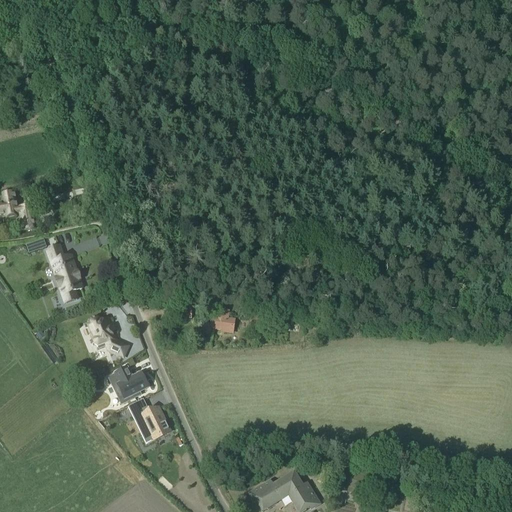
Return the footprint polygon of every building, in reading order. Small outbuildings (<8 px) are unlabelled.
[(0,215),(6,215),(7,219),(15,217),(15,216),(19,215),(22,232),(34,230),(31,212),(26,213),(25,207),(17,209),(14,193),(2,195),(4,206),(0,206),(0,215)] [(29,255),(46,249),(43,241),(26,247),(29,255)] [(63,261),(59,248),(46,253),(51,266),(52,266),(56,280),(55,280),(58,290),(64,287),(67,295),(82,290),(79,282),(79,281),(77,273),(76,274),(73,265),(67,267),(64,260),(63,261)] [(80,264),(95,259),(92,248),(76,254),(80,264)] [(76,252),(66,254),(67,261),(78,259),(76,252)] [(187,322),(188,311),(175,309),(174,320),(187,322)] [(216,320),(212,319),(211,330),(232,333),(234,322),(227,321),(228,313),(217,311),(216,320)] [(252,318),(251,328),(263,330),(264,320),(252,318)] [(91,326),(89,326),(98,348),(104,345),(107,352),(121,358),(127,348),(115,342),(107,320),(99,323),(98,320),(96,319),(91,321),(90,323),(91,326)] [(126,369),(107,378),(121,406),(140,397),(138,394),(147,390),(141,378),(133,382),(126,369)] [(109,398),(101,402),(112,424),(120,419),(109,398)] [(143,401),(127,408),(134,421),(139,418),(145,431),(140,433),(145,445),(169,434),(157,411),(149,415),(143,401)] [(308,456),(299,461),(305,471),(314,466),(308,456)] [(323,469),(317,484),(324,487),(330,472),(323,469)] [(344,471),(340,490),(347,492),(348,486),(354,487),(352,495),(366,498),(367,494),(374,496),(378,479),(344,471)] [(252,498),(250,499),(254,505),(255,504),(260,511),(266,511),(276,506),(276,505),(279,502),(280,503),(281,503),(280,503),(287,498),(288,499),(289,498),(291,502),(290,502),(295,511),(306,511),(309,511),(310,511),(316,508),(315,507),(317,505),(306,487),(302,489),(293,475),(281,483),(277,486),(278,487),(273,490),(269,484),(250,496),(252,498)]
